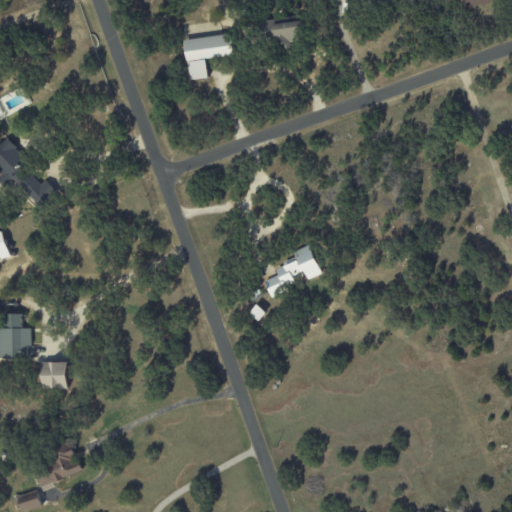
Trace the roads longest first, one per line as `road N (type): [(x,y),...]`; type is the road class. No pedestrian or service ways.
road 1 (residential): [(279,511),(98,0)]
road 2 (residential): [(161,175),(511,47)]
